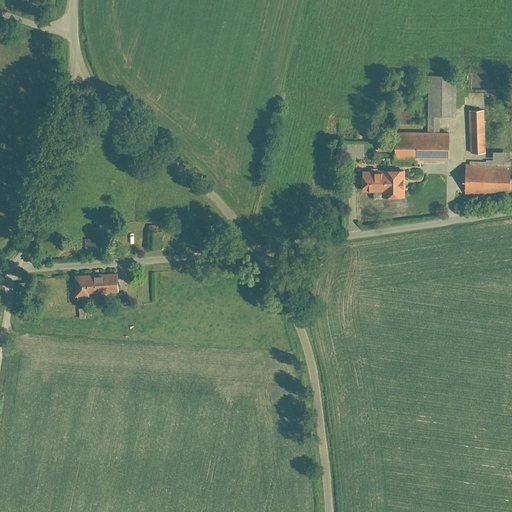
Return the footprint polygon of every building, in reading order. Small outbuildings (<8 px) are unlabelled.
[(440,117),(457,117),(456,76),(428,77),(429,136),(394,137),(394,161),(447,160),(446,136),(441,136),(440,117)] [(469,112),(470,155),(486,155),(485,112),(469,112)] [(511,167),(468,168),(467,194),(511,193),(511,167)] [(364,195),(387,194),(387,200),(404,200),(404,171),(386,171),(386,175),(363,175),(364,195)] [(139,252),(162,252),(162,226),(139,226),(139,252)] [(83,242),(83,254),(101,254),(101,242),(83,242)] [(71,275),(73,297),(118,294),(117,272),(71,275)]
